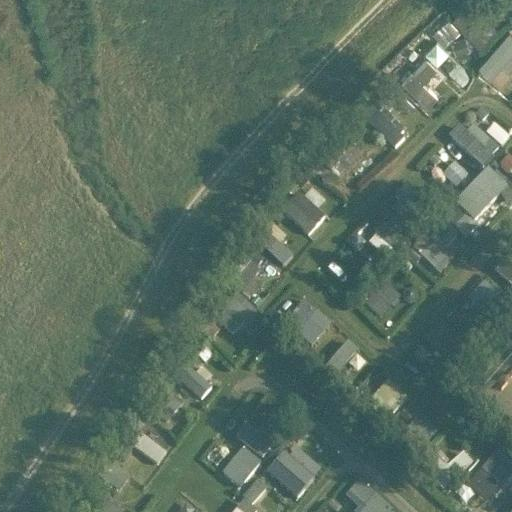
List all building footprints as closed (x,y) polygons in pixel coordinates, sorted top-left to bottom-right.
[(452,18),(470,36),(479,45),(497,27),(471,0),(452,18)] [(450,19),(433,34),(443,46),(460,31),(450,19)] [(511,33),(508,30),(478,66),(491,77),(501,65),(509,71),(511,66),(511,33)] [(479,45),(470,36),(465,38),(465,36),(451,41),(456,54),(469,50),(469,48),(479,45)] [(411,70),(401,80),(428,106),(438,95),(423,81),(437,67),(426,57),(413,71),(411,70)] [(398,103),(389,95),(380,104),(389,113),(398,103)] [(398,105),(409,114),(415,106),(405,97),(398,105)] [(476,117),(482,123),(489,116),(482,110),(476,117)] [(382,117),(372,127),(395,150),(405,140),(382,117)] [(450,140),(484,171),(494,161),(492,159),(499,151),(473,127),(466,135),(459,129),(450,140)] [(429,163),(434,169),(440,163),(435,157),(429,163)] [(510,175),(511,172),(511,160),(509,157),(499,167),(509,176),(510,175)] [(445,180),(456,190),(468,177),(457,167),(445,180)] [(488,171),(455,205),(475,224),(501,198),(508,190),(494,176),(488,171)] [(304,189),(312,180),(307,175),(299,184),(304,189)] [(406,187),(397,198),(414,211),(422,199),(406,187)] [(310,237),(326,219),(306,201),(290,219),(310,237)] [(271,221),(279,227),(285,219),(277,213),(271,221)] [(464,220),(455,229),(467,240),(478,229),(474,225),(467,217),(464,220)] [(413,251),(421,259),(440,277),(451,265),(443,257),(441,255),(446,249),(457,237),(440,221),(413,251)] [(377,236),(369,245),(390,264),(406,245),(383,224),(374,234),(377,236)] [(414,230),(407,237),(413,244),(420,237),(414,230)] [(257,271),(264,261),(251,251),(246,258),(253,263),(251,265),(250,266),(257,271)] [(421,259),(413,252),(408,257),(416,264),(421,259)] [(511,256),(494,275),(511,289),(511,256)] [(241,257),(222,282),(249,304),(263,285),(256,280),(261,274),(257,271),(250,266),(251,265),(241,257)] [(377,267),(383,273),(391,266),(384,259),(377,267)] [(413,268),(406,261),(401,267),(407,273),(413,268)] [(511,309),(484,284),(469,301),(475,307),(472,310),(491,328),(495,323),(499,327),(511,312),(511,309)] [(365,306),(380,321),(392,309),(395,311),(400,305),(398,303),(401,300),(386,285),(365,306)] [(407,292),(403,297),(405,303),(409,307),(415,306),(419,300),(418,295),(412,291),(407,292)] [(214,321),(233,338),(244,325),(255,335),(266,323),(236,296),(214,321)] [(251,304),(257,309),(262,304),(256,299),(251,304)] [(285,327),(312,350),(332,327),(304,303),(285,327)] [(213,341),(220,332),(211,325),(204,333),(213,341)] [(470,353),(442,326),(426,342),(454,369),(470,353)] [(480,329),(474,329),(470,334),(471,341),(476,344),(483,344),(486,339),(485,332),(480,329)] [(327,369),(345,385),(366,361),(348,345),(327,369)] [(205,349),(197,356),(205,365),(213,358),(205,349)] [(301,360),(312,368),(318,360),(307,352),(301,360)] [(445,373),(436,364),(427,374),(436,382),(433,385),(440,391),(447,382),(442,377),(445,373)] [(368,400),(367,401),(356,413),(379,434),(407,402),(388,384),(371,403),(368,400)] [(150,412),(167,426),(184,406),(166,392),(150,412)] [(270,420),(277,411),(268,402),(260,411),(270,420)] [(411,403),(401,415),(411,423),(421,411),(411,403)] [(296,424),(288,416),(281,424),(289,431),(296,424)] [(434,439),(425,429),(417,421),(404,435),(392,424),(381,435),(410,463),(434,439)] [(263,461),(281,439),(266,426),(258,436),(246,426),(235,439),(263,461)] [(299,430),(292,439),(297,443),(304,434),(299,430)] [(158,467),(167,455),(149,442),(140,453),(158,467)] [(511,443),(510,442),(483,471),(502,489),(511,479),(511,443)] [(114,455),(125,463),(132,453),(121,445),(114,455)] [(222,476),(241,492),(262,466),(243,451),(222,476)] [(267,475),(296,501),(314,481),(285,455),(267,475)] [(464,455),(452,466),(448,470),(437,458),(436,457),(421,471),(442,494),(473,466),(464,455)] [(412,466),(419,473),(427,465),(420,458),(412,466)] [(129,482),(110,469),(101,480),(120,494),(129,482)] [(244,499),(253,507),(268,491),(259,483),(244,499)] [(391,511),(361,484),(346,500),(359,511),(391,511)] [(96,495),(89,504),(87,511),(86,511),(116,511),(117,511),(98,497),(96,495)]
